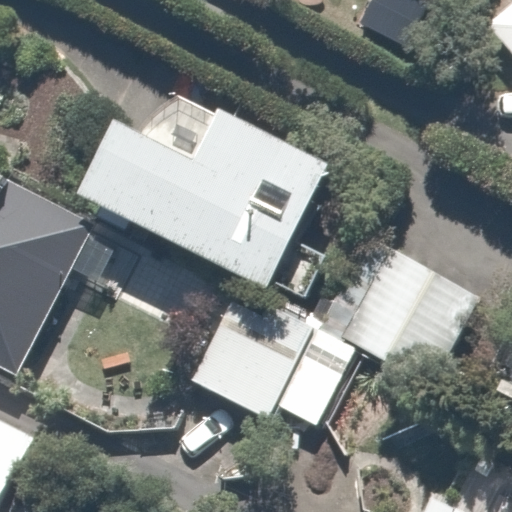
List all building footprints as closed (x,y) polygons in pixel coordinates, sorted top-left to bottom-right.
[(511,72),(511,0),(505,0),(473,31),(511,72)] [(117,113),(74,197),(263,293),(329,161),(187,89),(163,136),(117,113)] [(81,237),(0,194),(0,371),(8,376),(81,237)] [(348,358),(223,296),(183,378),(307,440),(348,358)] [(0,511),(34,447),(0,429),(0,511)] [(466,511),(443,499),(435,511),(466,511)]
